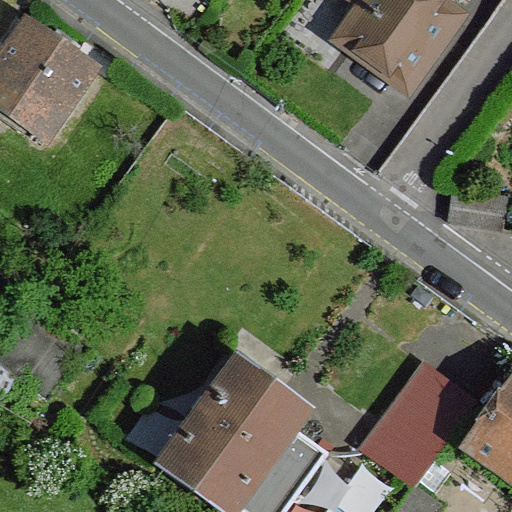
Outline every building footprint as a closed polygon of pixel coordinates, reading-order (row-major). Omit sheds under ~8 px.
[(439,0),(364,0),(338,38),(409,86),(459,14),(439,0)] [(511,0),(484,0),(473,16),(498,35),(511,15),(511,0)] [(0,59),(0,106),(44,137),(91,68),(24,23),(0,59)] [(449,192),(446,224),(501,230),(505,198),(449,192)] [(27,310),(0,348),(0,362),(45,394),(78,346),(27,310)] [(234,355),(156,463),(223,511),(234,511),(309,410),(234,355)] [(423,363),(362,448),(414,487),(476,402),(423,363)] [(511,380),(464,445),(511,479),(511,380)]
